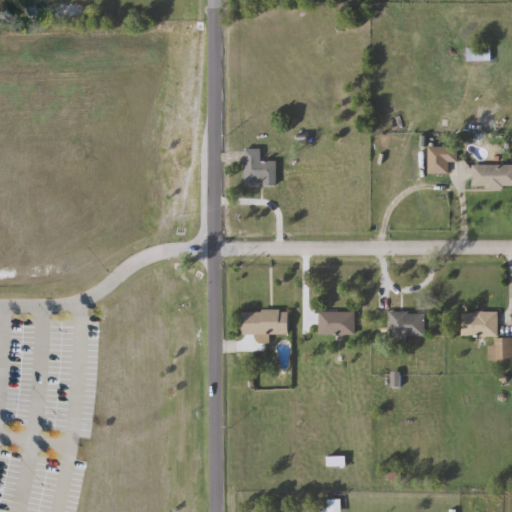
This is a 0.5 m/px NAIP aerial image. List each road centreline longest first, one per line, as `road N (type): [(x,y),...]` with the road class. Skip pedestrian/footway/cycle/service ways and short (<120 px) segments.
road 1 (residential): [(216,249),(511,249)]
road 2 (tertiary): [(216,249),(214,511)]
road 3 (tertiary): [(216,0),(216,249)]
